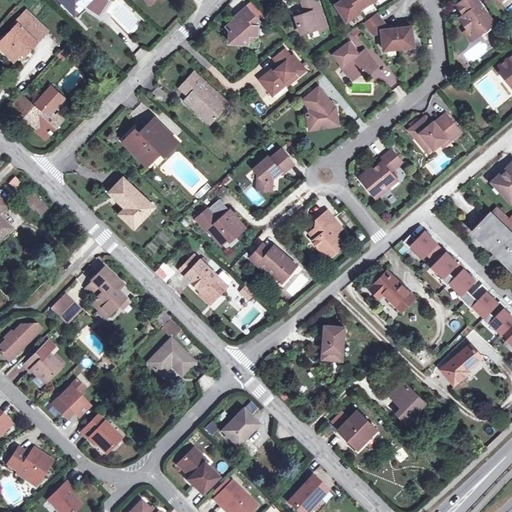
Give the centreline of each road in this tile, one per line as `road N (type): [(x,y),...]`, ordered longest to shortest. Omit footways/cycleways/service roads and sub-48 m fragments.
road 1 (residential): [(35,173),(236,369)]
road 2 (residential): [(209,0),(35,173)]
road 3 (residential): [(431,0),(440,50),(435,71),(328,162)]
road 4 (residential): [(236,369),(378,511)]
road 5 (residential): [(236,369),(385,239)]
road 6 (residential): [(147,472),(122,479),(86,468),(0,386)]
road 7 (residential): [(385,239),(511,130)]
road 8 (unknown): [(338,280),(407,349),(430,343),(440,318)]
road 9 (residential): [(236,369),(156,448),(147,472)]
road 10 (unknown): [(416,213),(511,306)]
